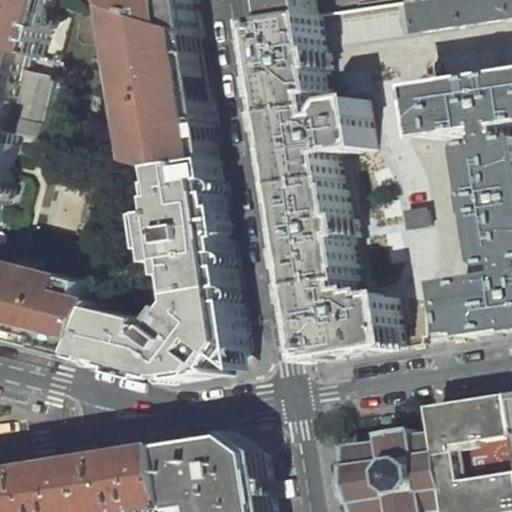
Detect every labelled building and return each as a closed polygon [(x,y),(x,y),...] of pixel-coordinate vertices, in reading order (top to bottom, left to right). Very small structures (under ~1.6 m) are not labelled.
[(0,0),(0,128),(17,132),(43,139),(59,78),(30,71),(34,55),(40,56),(44,44),(50,45),(59,9),(61,4),(61,0),(0,0)] [(139,12),(198,32),(206,34),(205,29),(196,4),(201,3),(200,0),(125,0),(126,8),(139,12)] [(282,0),(286,22),(324,16),(321,0),(282,0)] [(511,0),(433,0),(418,2),(357,12),(362,38),(423,28),(424,33),(511,19),(511,0)] [(198,32),(139,12),(137,21),(129,23),(144,118),(151,119),(147,136),(153,137),(150,155),(167,159),(164,168),(174,170),(226,163),(223,146),(219,147),(218,139),(215,139),(213,123),(220,122),(217,104),(206,80),(213,79),(209,55),(202,56),(198,32)] [(286,22),(272,24),(325,360),(325,361),(409,348),(402,299),(387,301),(386,294),(373,297),(373,292),(362,294),(360,283),(364,282),(362,270),(364,269),(359,239),(364,238),(361,220),(356,221),(351,191),(349,191),(344,156),(380,150),(372,101),(349,105),(342,114),(343,119),(334,120),(330,97),(336,96),(333,71),(336,71),(333,54),(330,54),(324,16),(286,22)] [(511,79),(435,92),(442,141),(503,131),(506,145),(490,148),(487,152),(505,264),(509,267),(511,267),(511,281),(466,289),(473,338),(511,332),(511,79)] [(6,218),(18,174),(15,173),(22,145),(14,143),(17,132),(0,128),(0,232),(4,218),(6,218)] [(240,255),(231,196),(227,197),(225,183),(229,182),(226,163),(174,170),(176,186),(171,187),(175,216),(158,219),(163,253),(171,252),(173,267),(189,264),(191,279),(197,278),(200,298),(242,291),(246,290),(243,270),(239,270),(236,256),(240,255)] [(432,210),(412,213),(414,229),(434,226),(432,210)] [(15,340),(71,354),(73,344),(98,351),(115,310),(117,305),(101,301),(105,285),(35,268),(33,272),(19,269),(15,283),(0,279),(0,335),(1,336),(3,327),(18,330),(15,340)] [(182,324),(174,332),(161,328),(163,322),(115,310),(98,351),(94,360),(106,363),(107,359),(126,364),(125,368),(136,371),(137,367),(164,374),(163,378),(178,382),(179,378),(193,379),(193,382),(212,379),(214,379),(223,367),(228,371),(238,357),(247,364),(256,351),(248,304),(244,305),(242,291),(200,298),(201,307),(194,313),(191,310),(179,321),(182,324)] [(445,408),(443,408),(444,414),(444,419),(447,433),(459,511),(458,511),(511,511),(511,397),(449,407),(445,408)] [(435,421),(437,435),(447,433),(444,420),(435,421)] [(393,443),(356,448),(361,477),(364,496),(366,511),(450,511),(459,511),(447,433),(437,435),(428,437),(428,435),(426,436),(425,431),(394,436),(394,441),(393,441),(393,443)] [(248,439),(184,449),(193,509),(193,511),(203,511),(215,510),(214,511),(280,511),(272,457),(248,439)] [(184,449),(25,474),(31,511),(173,511),(193,509),(184,449)] [(31,511),(25,474),(0,477),(0,511),(31,511)] [(364,496),(361,477),(344,480),(347,499),(364,496)]
